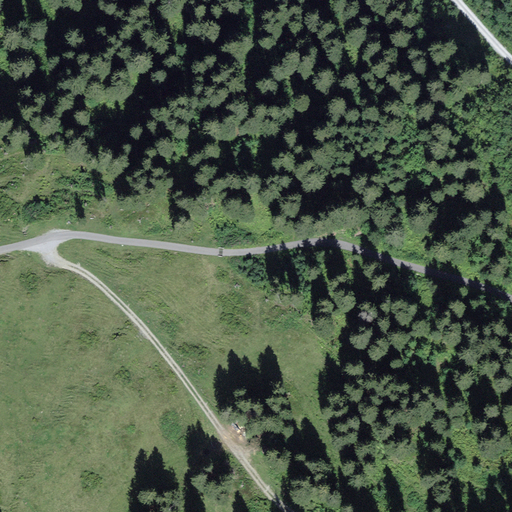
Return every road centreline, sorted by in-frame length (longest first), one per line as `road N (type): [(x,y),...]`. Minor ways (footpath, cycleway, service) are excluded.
road 1 (track): [(511,295),(325,237),(233,252),(71,234),(0,249)]
road 2 (track): [(38,240),(125,308),(291,511)]
